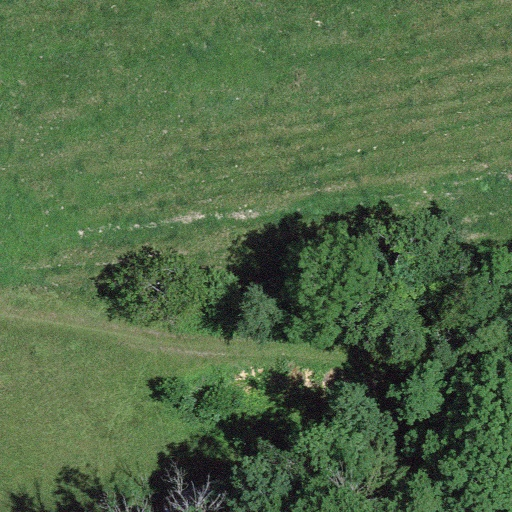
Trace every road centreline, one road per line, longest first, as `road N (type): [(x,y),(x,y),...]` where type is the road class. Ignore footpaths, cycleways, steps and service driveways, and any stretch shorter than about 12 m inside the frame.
road 1 (track): [(511,341),(180,351),(0,310)]
road 2 (track): [(256,511),(511,423)]
